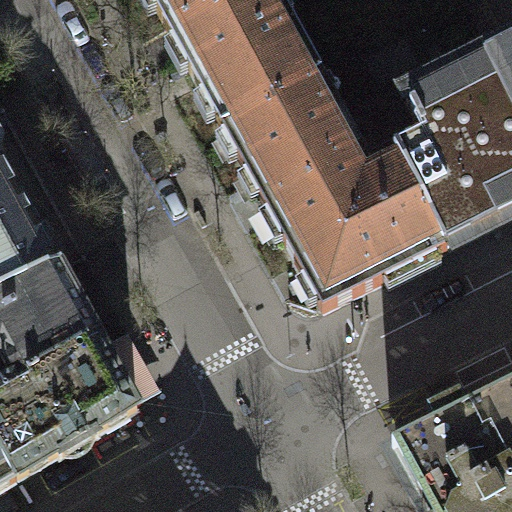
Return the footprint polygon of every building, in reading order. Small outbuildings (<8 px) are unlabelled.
[(149,0),(223,133),(320,79),(276,0),(149,0)] [(511,48),(405,102),(423,138),(393,153),(444,254),(511,220),(511,48)] [(444,254),(393,153),(368,164),(320,79),(223,133),(322,316),(444,254)] [(0,297),(59,272),(0,163),(0,297)] [(96,337),(59,272),(0,297),(0,358),(1,359),(15,383),(96,337)] [(140,415),(96,337),(15,383),(0,391),(0,458),(15,485),(140,415)] [(511,511),(511,386),(392,447),(429,511),(511,511)] [(0,492),(15,485),(0,458),(0,492)]
